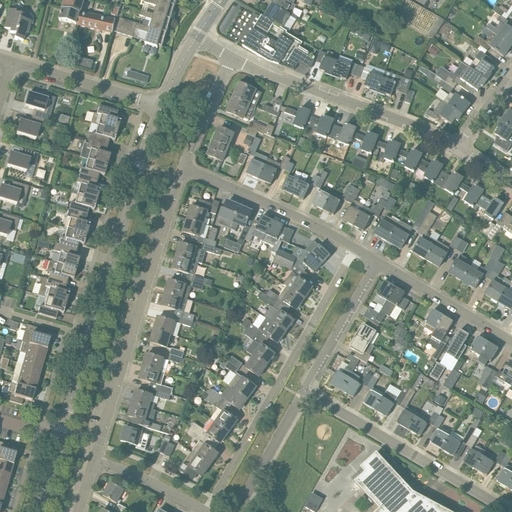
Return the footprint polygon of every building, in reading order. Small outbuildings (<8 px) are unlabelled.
[(65,0),(59,21),(112,33),(114,21),(80,13),(83,0),(65,0)] [(171,21),(175,7),(158,2),(152,0),(144,0),(143,4),(157,8),(154,15),(171,21)] [(292,13),(295,8),(294,8),(295,6),(287,2),(283,0),(270,0),(271,5),(290,16),(291,17),(292,13)] [(283,0),(287,2),(295,6),(294,8),(295,8),(296,7),(293,5),(295,0),(283,0)] [(291,17),(290,16),(271,5),(264,18),(263,18),(274,24),(273,25),(287,33),(288,34),(296,20),(291,17)] [(502,18),(505,13),(496,7),(492,11),(493,12),(502,18)] [(118,18),(120,10),(114,8),(112,16),(118,18)] [(27,34),(30,22),(22,20),(23,15),(15,13),(16,11),(8,9),(3,28),(10,30),(9,33),(15,34),(14,40),(23,42),(25,33),(27,34)] [(167,34),(171,21),(154,15),(141,11),(139,16),(153,20),(150,29),(167,34)] [(315,58),(300,48),(303,43),(288,34),(287,33),(273,25),(274,24),(263,18),(264,18),(261,16),(260,18),(253,30),(243,47),(267,61),(274,64),(290,70),(294,71),(298,64),(311,69),(315,58)] [(121,34),(125,21),(120,19),(115,33),(121,34)] [(432,41),(444,21),(440,19),(428,38),(432,41)] [(127,36),(131,23),(125,21),(121,34),(127,36)] [(132,38),(135,29),(137,25),(131,23),(127,36),(132,38)] [(504,26),(500,23),(496,29),(489,24),(485,29),(511,47),(508,45),(511,39),(511,29),(505,25),(504,26)] [(163,48),(167,34),(150,29),(137,25),(135,29),(148,34),(145,44),(157,48),(158,46),(163,48)] [(330,37),(333,32),(328,29),(325,34),(330,37)] [(511,47),(485,29),(482,33),(488,38),(486,42),(478,37),(474,42),(487,52),(490,48),(503,58),(511,47)] [(324,46),(329,38),(323,34),(318,42),(324,46)] [(378,55),(382,44),(374,41),(370,52),(378,55)] [(363,61),(366,52),(360,49),(359,52),(357,51),(355,58),(363,61)] [(332,77),(338,62),(325,58),(326,54),(320,52),(316,63),(321,65),(319,71),(325,73),(325,74),(332,77)] [(486,81),(491,74),(490,73),(494,68),(488,64),(491,60),(480,52),(468,69),(486,81)] [(351,67),(338,62),(332,77),(340,80),(340,79),(346,81),(348,74),(354,76),(358,66),(352,64),(351,67)] [(377,94),(383,79),(372,75),(373,72),(365,69),(361,79),(366,81),(364,87),(370,90),(370,91),(377,94)] [(482,87),(486,81),(468,69),(460,80),(457,78),(454,81),(457,83),(457,84),(468,92),(472,88),(477,92),(481,86),(482,87)] [(413,72),(406,70),(403,79),(410,81),(413,72)] [(430,71),(426,77),(449,94),(450,93),(454,89),(430,71)] [(396,83),(383,79),(377,94),(384,96),(385,95),(391,98),(393,91),(399,93),(403,82),(397,80),(396,83)] [(249,106),(255,91),(239,84),(233,99),(249,106)] [(412,106),(415,94),(407,92),(403,103),(412,106)] [(37,96),(28,93),(24,107),(34,110),(32,116),(31,117),(44,120),(48,122),(55,99),(38,94),(37,96)] [(455,95),(454,96),(450,93),(449,94),(443,102),(459,114),(461,116),(469,105),(455,95)] [(243,120),(249,106),(233,99),(227,113),(243,120)] [(277,117),(283,102),(276,99),(273,109),(265,106),(263,113),(277,117)] [(459,114),(443,102),(435,114),(428,110),(425,116),(432,120),(435,120),(438,120),(440,117),(451,125),(459,114)] [(115,120),(117,112),(99,107),(96,115),(95,114),(92,124),(97,126),(117,131),(120,121),(115,120)] [(299,113),(286,108),(284,113),(296,118),(293,127),(303,131),(308,117),(310,112),(302,110),(302,109),(301,108),(300,110),(299,113)] [(511,112),(509,111),(506,117),(505,116),(501,122),(511,129),(511,112)] [(42,127),(44,120),(31,117),(32,117),(30,123),(20,121),(16,134),(35,140),(39,127),(42,127)] [(331,125),(333,121),(325,118),(325,117),(323,117),(323,118),(322,122),(308,117),(303,131),(304,131),(304,130),(316,134),(315,135),(326,139),(331,125)] [(266,128),(251,122),(248,129),(257,132),(271,138),(274,128),(267,125),(266,128)] [(511,129),(501,122),(497,130),(498,130),(494,135),(500,139),(497,144),(507,150),(510,144),(507,142),(511,134),(511,129)] [(353,134),(355,129),(347,126),(346,125),(345,126),(344,130),(331,125),(326,139),(330,140),(331,138),(339,141),(338,143),(348,147),(353,134)] [(114,142),(117,131),(97,126),(95,135),(91,134),(89,142),(107,147),(109,140),(114,142)] [(228,149),(233,135),(219,129),(213,143),(228,149)] [(255,138),(257,132),(248,129),(245,134),(255,138)] [(366,138),(360,136),(358,140),(357,144),(362,147),(360,152),(370,155),(374,145),(376,141),(378,137),(370,134),(368,133),(368,134),(366,138)] [(250,147),(253,139),(248,137),(244,145),(250,147)] [(107,166),(110,156),(105,154),(107,147),(89,142),(85,141),(80,158),(87,160),(107,166)] [(398,150),(400,145),(392,142),(391,141),(390,142),(389,146),(376,141),(374,145),(387,151),(384,160),(392,164),(396,155),(398,150)] [(222,162),(228,149),(213,143),(207,156),(222,162)] [(259,180),(268,160),(255,154),(259,146),(252,143),(247,155),(255,158),(253,161),(246,175),(259,180)] [(34,167),(38,154),(22,149),(21,150),(22,150),(20,156),(11,153),(7,167),(26,172),(28,165),(34,167)] [(421,155),(414,151),(413,150),(412,151),(410,155),(398,150),(396,155),(408,159),(404,168),(412,173),(414,168),(419,159),(421,155)] [(243,166),(247,157),(241,154),(237,164),(243,166)] [(353,165),(364,169),(367,160),(356,156),(353,165)] [(285,171),(289,163),(290,160),(284,157),(281,165),(268,160),(259,180),(270,185),(277,171),(276,171),(278,168),(285,171)] [(431,166),(419,159),(414,168),(426,174),(423,179),(431,183),(435,178),(439,171),(442,167),(435,162),(433,161),(433,162),(431,166)] [(104,176),(107,166),(87,160),(84,170),(81,169),(78,176),(97,182),(99,175),(104,176)] [(290,174),(294,165),(289,163),(285,171),(290,174)] [(315,187),(323,172),(324,170),(317,168),(314,176),(315,176),(311,184),(315,187)] [(397,181),(400,173),(393,170),(390,179),(397,181)] [(451,178),(439,171),(435,178),(447,186),(444,191),(452,196),(458,187),(460,183),(462,179),(455,174),(454,173),(453,174),(451,178)] [(320,189),(328,174),(323,172),(315,187),(320,189)] [(373,184),(376,177),(370,174),(367,180),(373,184)] [(97,200),(100,190),(94,189),(97,182),(78,176),(76,184),(80,185),(77,195),(97,200)] [(293,194),(299,182),(288,177),(282,190),(283,189),(293,194)] [(382,178),(378,185),(392,193),(396,185),(382,178)] [(25,200),(29,187),(12,182),(12,183),(10,189),(1,186),(0,189),(0,200),(16,205),(18,198),(25,200)] [(303,200),(310,187),(299,182),(293,194),(303,199),(303,200)] [(415,191),(418,186),(410,182),(408,188),(415,191)] [(472,190),(460,183),(458,187),(469,194),(464,203),(472,208),(475,203),(480,195),(483,192),(476,187),(474,186),(474,187),(472,190)] [(347,202),(355,188),(349,185),(342,200),(347,202)] [(353,226),(363,206),(355,201),(360,191),(355,188),(347,202),(351,204),(342,221),(342,222),(343,221),(353,226)] [(324,209),(330,197),(319,191),(312,205),(313,205),(314,204),(324,209)] [(94,211),(97,200),(77,195),(74,204),(70,203),(68,211),(86,216),(88,209),(94,211)] [(492,203),(480,195),(475,203),(487,211),(484,216),(492,221),(503,204),(496,200),(496,199),(494,198),(494,200),(492,203)] [(334,216),(341,202),(330,197),(324,209),(334,214),(333,215),(334,216)] [(384,208),(389,198),(387,197),(385,200),(381,198),(376,207),(373,206),(371,210),(363,206),(353,226),(363,231),(362,232),(363,233),(372,216),(377,219),(384,208)] [(391,211),(396,202),(389,198),(384,208),(391,211)] [(216,215),(220,203),(214,201),(210,213),(216,215)] [(209,212),(211,204),(201,202),(199,210),(191,208),(187,221),(204,226),(209,212)] [(230,230),(240,207),(227,202),(220,219),(219,223),(230,228),(230,230)] [(237,226),(243,229),(250,231),(250,230),(255,221),(254,221),(250,229),(246,227),(252,212),(240,207),(230,230),(235,232),(237,226)] [(420,230),(430,213),(423,210),(412,229),(413,229),(418,232),(420,230)] [(87,235),(90,225),(84,223),(86,216),(68,211),(66,218),(70,220),(67,229),(87,235)] [(430,213),(420,230),(427,234),(436,217),(430,213)] [(511,218),(504,213),(497,224),(507,231),(510,227),(511,228),(511,218)] [(15,233),(19,220),(2,215),(2,216),(1,221),(0,221),(0,235),(6,238),(8,231),(15,233)] [(399,224),(386,216),(383,221),(375,235),(388,243),(400,222),(400,221),(399,224)] [(261,217),(254,232),(250,230),(250,231),(243,246),(242,247),(246,249),(249,243),(250,243),(253,237),(263,241),(263,242),(263,243),(272,223),(261,218),(262,217),(261,217)] [(201,238),(204,226),(187,221),(184,233),(201,238)] [(400,250),(409,236),(413,229),(412,229),(400,222),(388,243),(400,250)] [(493,229),(495,226),(490,222),(485,230),(480,227),(477,232),(487,238),(493,229)] [(282,228),(272,223),(263,243),(273,247),(267,263),(264,261),(262,264),(266,265),(266,266),(270,268),(272,263),(275,256),(278,249),(282,242),(277,240),(283,227),(282,228)] [(214,242),(217,230),(212,228),(208,240),(214,242)] [(84,245),(87,235),(67,229),(64,239),(60,238),(58,245),(76,251),(78,244),(84,245)] [(250,231),(243,229),(237,244),(243,246),(250,231)] [(288,244),(294,232),(288,229),(282,242),(286,244),(288,244)] [(493,229),(487,238),(492,242),(498,233),(493,229)] [(428,235),(427,234),(424,238),(423,237),(421,239),(413,253),(426,261),(437,242),(437,241),(436,244),(429,240),(430,238),(427,236),(428,235)] [(456,251),(462,241),(455,237),(449,247),(456,251)] [(215,248),(216,243),(214,242),(208,240),(204,239),(203,244),(215,248)] [(319,246),(314,241),(305,251),(309,253),(322,265),(330,256),(319,246)] [(462,255),(468,245),(462,241),(456,251),(462,255)] [(439,268),(447,254),(446,254),(449,248),(437,242),(426,261),(439,268)] [(76,269),(79,259),(74,258),(76,251),(58,245),(53,244),(51,252),(59,254),(56,264),(76,269)] [(176,257),(198,264),(202,251),(201,251),(198,250),(180,244),(179,245),(180,245),(176,257)] [(201,251),(202,251),(220,256),(222,250),(215,248),(203,244),(201,251)] [(480,267),(477,272),(470,268),(462,282),(475,289),(482,277),(488,280),(498,262),(505,251),(497,246),(490,258),(491,258),(484,269),(480,267)] [(6,265),(10,252),(0,249),(0,271),(2,264),(6,265)] [(297,258),(283,252),(278,249),(275,256),(294,265),(297,258)] [(309,253),(305,251),(298,258),(304,264),(314,274),(322,265),(309,253)] [(464,264),(467,259),(460,255),(457,260),(449,274),(462,282),(470,268),(475,260),(470,268),(464,264)] [(291,271),(294,265),(275,256),(272,263),(291,271)] [(205,280),(195,276),(198,264),(176,257),(173,269),(172,269),(172,270),(188,274),(186,280),(191,282),(204,285),(210,287),(212,281),(205,280)] [(73,280),(76,269),(56,264),(49,262),(46,271),(50,272),(48,280),(66,285),(68,278),(73,280)] [(488,280),(492,283),(493,281),(496,276),(498,277),(504,266),(498,262),(488,280)] [(312,289),(312,288),(298,278),(292,271),(283,284),(286,287),(304,300),(311,289),(312,289)] [(504,279),(500,285),(493,281),(492,283),(485,295),(498,303),(510,283),(510,282),(504,279)] [(64,292),(66,285),(48,280),(45,288),(41,286),(38,296),(46,298),(66,304),(69,294),(64,292)] [(190,287),(169,281),(169,282),(165,294),(187,301),(188,301),(191,288),(202,291),(204,285),(191,282),(190,287)] [(384,307),(395,289),(384,283),(385,283),(384,282),(376,295),(377,296),(373,301),(383,307),(384,307)] [(511,308),(511,284),(510,283),(498,303),(511,311),(511,308)] [(304,300),(286,287),(279,297),(269,291),(266,296),(277,303),(279,299),(282,301),(296,311),(297,311),(297,310),(304,300)] [(404,294),(395,289),(384,307),(394,313),(396,307),(404,311),(409,303),(402,299),(405,294),(404,294)] [(273,309),(277,303),(266,296),(261,293),(257,298),(273,309)] [(173,316),(180,319),(182,313),(183,313),(187,301),(165,294),(162,306),(161,306),(174,311),(173,316)] [(63,314),(66,304),(46,298),(44,308),(40,307),(37,315),(55,320),(58,313),(63,314)] [(374,323),(375,321),(378,315),(369,308),(363,317),(374,323)] [(380,324),(386,314),(381,311),(378,315),(375,321),(380,324)] [(293,322),(279,312),(271,323),(285,333),(293,322)] [(443,318),(433,312),(432,312),(425,324),(435,330),(443,318)] [(180,319),(193,322),(195,316),(183,313),(182,313),(180,319)] [(171,336),(175,323),(157,318),(158,318),(154,331),(171,336)] [(246,328),(250,322),(246,318),(241,325),(246,328)] [(452,323),(443,318),(435,330),(431,337),(440,342),(436,351),(432,358),(437,360),(446,345),(450,339),(445,337),(453,323),(452,323)] [(191,328),(193,322),(180,319),(179,324),(191,328)] [(271,323),(266,320),(259,330),(250,324),(247,329),(257,336),(260,332),(277,344),(278,344),(285,333),(271,323)] [(369,345),(369,344),(375,334),(375,333),(375,332),(363,325),(363,327),(357,337),(369,345)] [(32,333),(29,344),(47,350),(50,339),(42,336),(43,330),(31,327),(29,333),(32,333)] [(398,338),(403,330),(398,327),(393,335),(398,338)] [(254,342),(257,336),(247,329),(243,335),(254,342)] [(403,340),(407,332),(403,330),(398,338),(403,340)] [(458,361),(466,347),(463,345),(469,336),(460,330),(446,354),(458,361)] [(168,348),(171,336),(154,331),(151,343),(150,342),(150,343),(168,348)] [(350,349),(356,352),(363,356),(364,353),(369,356),(374,347),(369,344),(369,345),(357,337),(350,349)] [(406,349),(409,344),(403,340),(398,338),(395,343),(406,349)] [(477,363),(488,345),(478,339),(478,338),(477,338),(472,348),(468,355),(478,361),(477,363)] [(44,360),(47,350),(29,344),(21,342),(18,352),(26,355),(44,360)] [(246,353),(252,357),(266,366),(274,355),(274,356),(274,355),(260,345),(259,346),(254,342),(246,353)] [(497,350),(488,345),(477,363),(485,367),(488,362),(490,363),(491,363),(498,350),(497,350)] [(182,358),(183,353),(171,349),(170,355),(182,358)] [(360,360),(353,356),(349,354),(346,359),(351,362),(347,368),(346,368),(342,375),(337,372),(330,385),(341,392),(352,373),(360,360)] [(41,370),(44,360),(26,355),(23,365),(41,370)] [(180,364),(182,358),(170,355),(168,361),(164,360),(146,355),(147,355),(143,367),(165,374),(169,361),(180,364)] [(228,363),(238,370),(242,365),(232,357),(228,363)] [(259,378),(259,377),(266,366),(252,357),(244,367),(259,378)] [(462,375),(466,367),(457,362),(453,369),(462,375)] [(511,381),(511,363),(511,362),(503,375),(511,381)] [(236,374),(238,370),(228,363),(224,368),(235,375),(236,374)] [(438,381),(446,368),(437,363),(429,376),(438,381)] [(38,381),(41,370),(23,365),(20,375),(38,381)] [(389,377),(392,372),(382,366),(378,371),(389,377)] [(161,386),(165,374),(143,367),(140,380),(139,379),(139,380),(150,384),(148,389),(170,396),(172,390),(161,386)] [(482,388),(492,370),(487,367),(481,377),(482,377),(477,385),(482,388)] [(451,390),(460,374),(452,370),(443,386),(451,390)] [(497,376),(496,375),(497,373),(492,370),(482,388),(488,391),(497,376)] [(353,398),(360,386),(359,385),(360,385),(357,383),(360,378),(352,373),(341,392),(353,398)] [(242,378),(237,374),(236,376),(228,386),(247,400),(255,389),(256,388),(242,378)] [(366,387),(372,377),(367,374),(361,384),(366,387)] [(35,391),(38,381),(20,375),(17,386),(35,391)] [(372,377),(366,387),(371,391),(372,391),(373,388),(378,380),(372,377)] [(32,402),(33,398),(35,391),(17,386),(11,384),(8,395),(10,396),(9,402),(22,405),(23,399),(32,402)] [(247,400),(228,386),(221,396),(213,390),(209,395),(222,405),(228,409),(232,405),(240,411),(240,410),(247,400)] [(400,407),(410,389),(404,386),(396,401),(384,394),(382,399),(375,411),(385,417),(386,418),(393,406),(394,404),(400,407)] [(170,396),(148,389),(147,394),(136,392),(135,392),(136,392),(132,404),(153,411),(155,404),(151,403),(153,397),(169,401),(170,396)] [(415,393),(410,389),(400,407),(405,410),(415,393)] [(482,405),(489,393),(482,389),(475,401),(482,405)] [(375,411),(382,399),(370,392),(363,404),(375,411)] [(205,400),(218,410),(222,405),(209,395),(205,400)] [(441,406),(446,399),(438,395),(434,402),(441,406)] [(151,417),(153,411),(132,404),(128,416),(128,417),(133,419),(132,424),(148,429),(150,423),(152,424),(154,418),(151,417)] [(237,422),(225,413),(223,411),(222,412),(218,410),(211,420),(214,423),(228,433),(236,422),(237,422)] [(433,427),(439,416),(441,413),(435,410),(427,424),(433,427)] [(408,430),(415,419),(404,412),(397,424),(408,430)] [(420,437),(427,425),(426,425),(426,424),(423,422),(425,418),(418,414),(415,419),(408,430),(419,437),(420,437)] [(452,433),(440,426),(444,419),(439,416),(433,427),(438,430),(437,432),(430,443),(442,450),(449,437),(452,433)] [(221,443),(228,433),(214,423),(207,433),(203,431),(204,430),(194,423),(190,428),(206,440),(209,436),(221,444),(221,443)] [(465,446),(475,429),(471,426),(461,443),(465,446)] [(141,434),(141,433),(124,428),(124,429),(125,429),(121,441),(120,442),(137,447),(137,446),(141,434)] [(186,433),(200,443),(200,442),(203,444),(206,440),(190,428),(186,433)] [(471,449),(478,439),(476,438),(480,432),(475,429),(465,446),(471,449)] [(453,457),(460,445),(459,444),(460,444),(449,437),(442,450),(452,456),(452,457),(453,457)] [(511,443),(502,438),(499,443),(510,450),(511,445),(511,443)] [(164,456),(169,444),(164,441),(158,453),(164,456)] [(0,461),(13,465),(16,454),(8,452),(10,446),(0,442),(0,461)] [(203,444),(200,442),(200,443),(192,454),(209,466),(217,455),(218,455),(204,445),(203,444)] [(169,458),(175,446),(169,444),(164,456),(169,458)] [(485,452),(476,446),(473,451),(472,451),(471,451),(463,463),(475,470),(483,457),(482,457),(485,452)] [(500,466),(506,455),(500,452),(494,463),(500,466)] [(376,511),(448,511),(425,500),(423,503),(417,499),(405,486),(406,486),(376,453),(365,464),(369,469),(354,483),(379,510),(376,511)] [(210,468),(192,455),(183,469),(193,476),(196,470),(203,475),(210,468)] [(506,455),(500,466),(505,469),(511,458),(506,455)] [(486,477),(493,464),(493,463),(483,457),(475,470),(486,477)] [(0,472),(10,475),(13,465),(0,461),(0,472)] [(511,468),(511,467),(508,472),(504,470),(496,482),(497,483),(498,483),(508,489),(511,483),(511,468)] [(0,483),(7,486),(10,475),(0,472),(0,483)] [(116,487),(110,483),(103,497),(116,504),(123,491),(118,488),(118,487),(116,486),(116,487)] [(309,502),(318,508),(323,500),(313,495),(309,502)] [(309,502),(306,508),(311,511),(315,511),(318,508),(309,502)]
